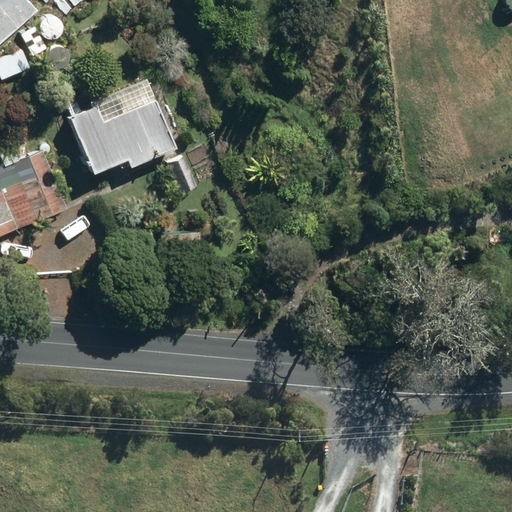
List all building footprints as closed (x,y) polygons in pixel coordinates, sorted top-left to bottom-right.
[(0,0),(0,44),(39,8),(31,0),(0,0)] [(33,25),(19,34),(34,58),(48,49),(33,25)] [(0,73),(3,80),(31,68),(22,46),(0,54),(0,73)] [(133,164),(177,142),(155,98),(158,96),(145,70),(86,99),(89,106),(69,116),(97,171),(128,155),(133,164)] [(48,154),(0,174),(0,232),(69,203),(48,154)]
